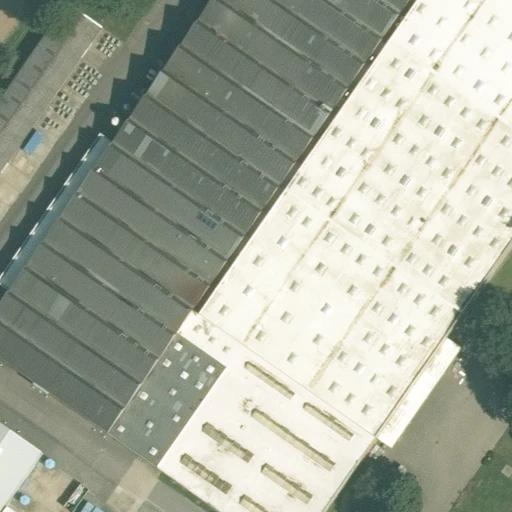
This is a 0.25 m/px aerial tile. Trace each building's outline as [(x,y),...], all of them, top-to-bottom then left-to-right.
[(10,294),(0,308),(0,359),(107,434),(108,435),(178,335),(411,0),(215,0),(87,183),(10,294)] [(511,0),(411,0),(178,335),(226,369),(360,462),(361,462),(377,438),(447,339),(511,244),(511,0)] [(69,5),(0,104),(0,178),(104,30),(69,5)] [(74,174),(0,279),(0,286),(10,294),(87,183),(74,174)] [(178,335),(108,435),(107,434),(107,435),(156,469),(226,369),(178,335)] [(447,339),(377,438),(392,449),(462,349),(447,339)] [(325,511),(360,462),(226,369),(156,469),(217,511),(325,511)] [(0,511),(2,511),(42,455),(0,425),(0,511)]
